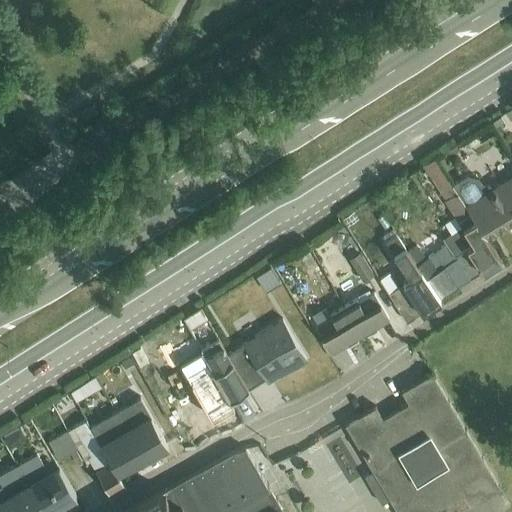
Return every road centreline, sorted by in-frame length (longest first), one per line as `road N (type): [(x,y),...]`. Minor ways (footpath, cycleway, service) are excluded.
road 1 (primary): [(0,382),(511,54)]
road 2 (primary): [(494,0),(0,315)]
road 3 (residential): [(511,261),(337,382),(101,511)]
road 4 (track): [(66,157),(321,0)]
